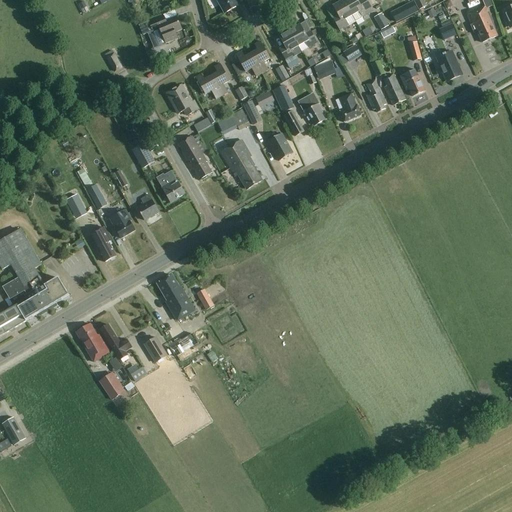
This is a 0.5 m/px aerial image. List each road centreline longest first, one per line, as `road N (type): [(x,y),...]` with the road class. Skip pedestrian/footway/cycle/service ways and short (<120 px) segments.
road 1 (secondary): [(217,232),(511,69)]
road 2 (secondary): [(0,354),(217,232)]
road 3 (unclassified): [(217,232),(144,98),(152,80),(210,46)]
